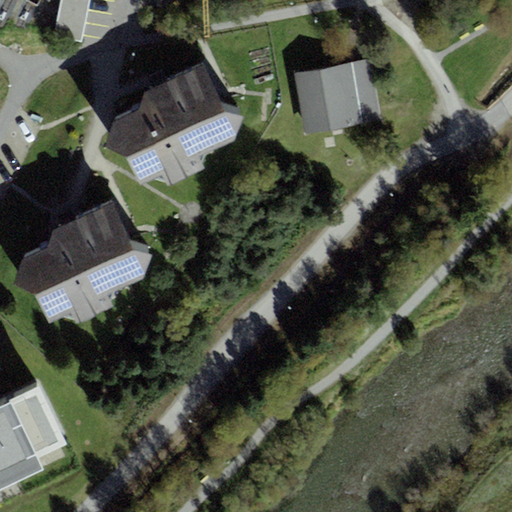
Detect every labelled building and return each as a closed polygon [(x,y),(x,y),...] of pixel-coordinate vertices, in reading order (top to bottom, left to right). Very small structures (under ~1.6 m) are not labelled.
[(82,33),(88,0),(61,0),(54,36),(81,41),(82,33)] [(383,120),(372,60),(295,74),(306,134),(383,120)] [(160,85),(144,93),(135,110),(110,121),(107,144),(126,150),(139,184),(163,173),(170,186),(204,170),(200,158),(234,142),(242,115),(221,106),(202,65),(160,85)] [(68,224),(52,231),(46,247),(19,259),(15,282),(34,289),(48,322),(71,311),(78,324),(113,308),(108,296),(143,280),(150,253),(131,244),(113,203),(68,224)] [(66,442),(38,382),(0,399),(0,485),(42,466),(38,455),(66,442)]
